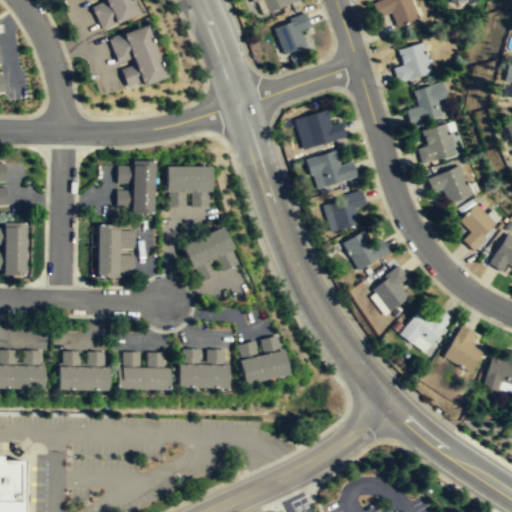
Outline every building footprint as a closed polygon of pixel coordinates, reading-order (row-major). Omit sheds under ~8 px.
[(129,0),(84,0),(87,6),(89,5),(99,31),(136,16),(129,0)] [(296,0),(249,0),(251,4),(261,1),(265,13),(297,2),(296,0)] [(410,0),(385,0),(371,5),(375,16),(389,12),(395,28),(417,20),(410,0)] [(304,48),(300,31),(308,29),(305,16),(272,25),(281,55),(304,48)] [(161,80),(148,28),(109,38),(122,90),(161,80)] [(397,50),(401,66),(393,68),(396,82),(430,74),(422,43),(397,50)] [(511,65),(504,65),(503,96),(511,96),(511,65)] [(442,84),(412,91),(416,109),(405,112),(409,127),(442,119),(438,103),(446,101),(442,84)] [(340,123),(329,126),(325,111),(294,119),(301,150),(344,140),(340,123)] [(421,133),(425,148),(415,150),(419,165),(454,156),(447,126),(421,133)] [(303,160),(308,177),(319,174),(322,189),(356,179),(352,163),(338,167),(334,152),(303,160)] [(151,163),(114,163),(114,188),(114,213),(151,214),(151,163)] [(163,166),(164,207),(209,207),(208,165),(163,166)] [(432,195),(440,191),(446,205),(471,194),(458,166),(426,180),(432,195)] [(320,203),(327,233),(358,226),(354,209),(364,207),(361,194),(320,203)] [(460,239),(471,250),(501,221),(491,212),(486,217),(474,205),(457,222),(467,232),(460,239)] [(24,225),(0,225),(0,248),(1,248),(1,254),(0,254),(0,275),(24,275),(24,225)] [(94,226),(94,277),(131,277),(131,253),(133,253),(132,226),(94,226)] [(180,244),(191,272),(200,269),(203,278),(236,265),(222,228),(180,244)] [(387,253),(378,241),(371,246),(362,232),(340,246),(358,273),(387,253)] [(487,262),(501,271),(505,264),(511,268),(511,236),(507,233),(487,262)] [(386,314),(407,297),(397,286),(405,279),(396,268),(367,291),(386,314)] [(397,336),(423,355),(449,318),(436,308),(429,317),(417,308),(397,336)] [(442,358),(470,371),(481,349),(470,344),(475,334),(457,326),(442,358)] [(285,377),(277,337),(255,341),(257,354),(235,359),(241,386),(285,377)] [(42,350),(0,350),(0,389),(42,389),(42,350)] [(176,350),(175,389),(224,389),(224,350),(200,350),(176,350)] [(105,390),(105,351),(56,351),(56,390),(105,390)] [(166,390),(166,351),(141,352),(141,351),(114,351),(115,390),(166,390)] [(511,384),(511,351),(507,362),(491,358),(481,385),(498,392),(500,381),(511,384)] [(0,511),(21,511),(23,461),(0,461),(0,511)]
